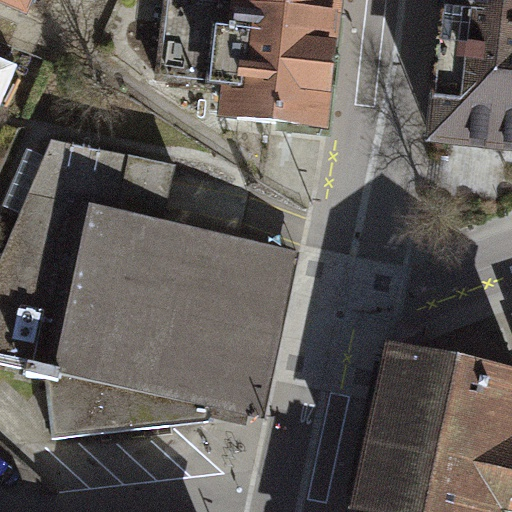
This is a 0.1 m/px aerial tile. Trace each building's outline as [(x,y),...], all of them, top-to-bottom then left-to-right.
[(0,0),(0,3),(34,18),(41,0),(0,0)] [(330,76),(337,19),(338,0),(238,0),(237,6),(188,0),(167,0),(158,81),(228,89),(225,119),(324,128),(330,76)] [(511,0),(437,0),(421,148),(511,156),(511,0)] [(180,169),(55,143),(0,273),(0,367),(45,375),(56,439),(213,420),(247,429),(252,417),(265,418),(303,255),(169,226),(180,169)] [(511,511),(511,378),(383,350),(346,511),(511,511)]
